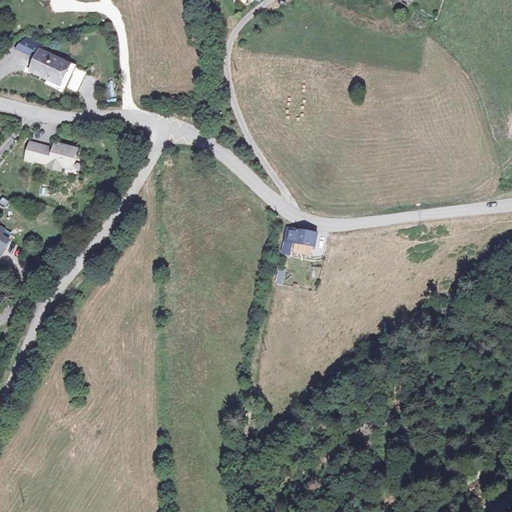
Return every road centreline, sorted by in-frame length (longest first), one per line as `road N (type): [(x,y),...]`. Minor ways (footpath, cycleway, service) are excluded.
road 1 (residential): [(173,129),(47,303),(0,395)]
road 2 (residential): [(285,214),(280,184),(246,131),(228,80),(231,39),(269,0)]
road 3 (residential): [(511,206),(343,225),(285,214)]
road 4 (residential): [(173,129),(128,115),(56,118),(0,105)]
road 5 (track): [(205,0),(228,50),(205,106),(182,132)]
road 6 (residential): [(285,214),(212,144),(173,129)]
